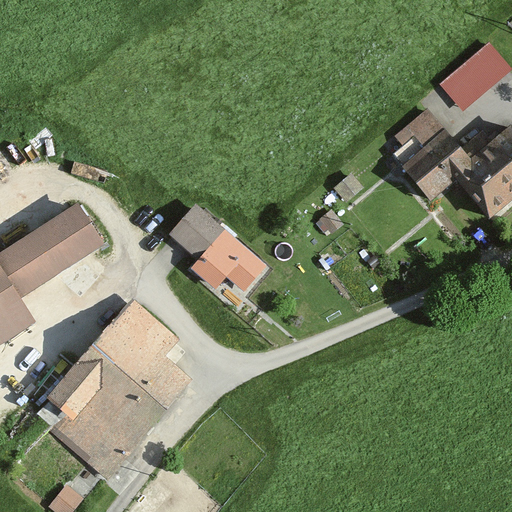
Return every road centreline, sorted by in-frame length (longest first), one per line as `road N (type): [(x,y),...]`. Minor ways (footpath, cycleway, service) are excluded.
road 1 (unclassified): [(511,257),(444,295),(262,366)]
road 2 (unclassified): [(262,366),(229,362),(202,344),(113,222)]
road 3 (unclassified): [(262,366),(216,384),(108,511)]
